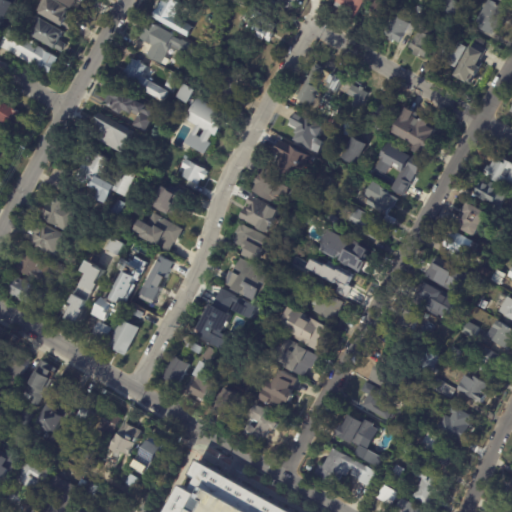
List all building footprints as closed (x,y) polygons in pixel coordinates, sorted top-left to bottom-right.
[(0,0),(0,30),(12,2),(11,1),(11,0),(0,0)] [(68,18),(67,20),(72,23),(67,31),(60,27),(59,28),(36,15),(43,0),(48,0),(65,10),(63,13),(69,16),(68,18)] [(86,0),(84,5),(79,2),(75,9),(58,0),(86,0)] [(156,13),(162,0),(178,0),(182,2),(173,21),(156,13)] [(228,1),(228,0),(247,0),(243,9),(228,1)] [(365,0),(354,20),(345,15),(347,11),(344,9),(342,12),(334,7),(337,0),(365,0)] [(376,0),(388,8),(380,20),(368,12),(376,0)] [(447,0),(449,0),(462,7),(455,19),(441,12),(447,0)] [(502,20),(492,38),(474,27),(489,0),(507,11),(502,20)] [(265,19),(276,26),(272,35),(273,36),(268,43),(264,41),(263,42),(245,32),(249,25),(243,22),(250,7),(261,14),(260,17),(265,19)] [(394,18),(409,26),(398,44),(393,41),(392,43),(388,41),(389,39),(383,35),(393,17),(394,18)] [(438,27),(443,19),(450,23),(444,31),(438,27)] [(59,39),(58,41),(65,44),(61,52),(54,49),(53,50),(30,38),(39,20),(63,33),(59,39)] [(177,52),(179,48),(172,44),(165,55),(170,58),(166,64),(147,52),(153,43),(140,36),(146,26),(149,27),(153,20),(174,33),(173,34),(181,38),(182,37),(198,47),(192,57),(184,52),(183,55),(177,52)] [(451,24),(458,28),(451,38),(445,34),(451,24)] [(186,28),(195,34),(192,39),(183,33),(186,28)] [(408,50),(422,28),(437,37),(422,62),(412,56),(414,53),(408,50)] [(26,64),(0,49),(0,40),(6,31),(28,44),(29,42),(33,44),(32,46),(56,60),(47,76),(26,64)] [(465,48),(454,69),(450,66),(447,71),(435,65),(445,46),(455,51),(458,44),(465,48)] [(487,52),(481,63),(484,65),(472,87),(468,85),(467,85),(455,79),(471,48),(472,49),(474,44),(487,52)] [(138,59),(139,58),(142,59),(141,61),(147,64),(141,74),(166,89),(168,87),(164,85),(172,72),(182,78),(174,92),(169,89),(164,99),(137,84),(136,86),(120,78),(124,71),(123,71),(125,67),(126,67),(132,56),(138,59)] [(322,68),(323,68),(322,70),(323,71),(318,79),(322,81),(308,106),(296,99),(314,66),(315,67),(317,65),(322,68)] [(240,94),(234,103),(209,87),(212,83),(216,86),(228,67),(246,78),(239,89),(242,91),(240,94)] [(335,75),(344,80),(336,93),(324,87),(331,74),(335,75)] [(198,89),(191,102),(179,96),(186,83),(198,89)] [(369,94),(361,112),(352,107),(356,99),(349,96),(354,86),(360,89),(361,87),(365,89),(364,91),(369,94)] [(152,119),(145,133),(132,126),(138,116),(132,113),(132,115),(123,110),(119,117),(116,116),(118,113),(113,111),(114,109),(106,105),(113,91),(123,96),(123,95),(129,97),(129,96),(154,109),(150,118),(152,119)] [(223,110),(219,116),(225,119),(216,135),(212,132),(208,140),(213,143),(207,153),(186,142),(192,131),(193,132),(197,124),(185,117),(190,108),(191,109),(198,96),(223,110)] [(0,102),(20,114),(12,130),(0,123),(0,102)] [(386,108),(390,110),(391,108),(398,112),(390,127),(374,119),(375,117),(372,116),(375,111),(378,112),(381,106),(386,108)] [(410,110),(415,113),(413,117),(420,121),(422,119),(429,123),(428,126),(435,131),(433,134),(437,137),(431,147),(432,148),(426,158),(423,157),(422,158),(412,152),(415,146),(393,133),(407,109),(410,110)] [(316,124),(317,121),(324,126),(318,137),(319,137),(311,152),(291,141),(295,135),(293,134),(296,129),(288,125),(295,113),(315,125),(316,124)] [(119,144),(99,133),(101,129),(100,129),(103,124),(103,125),(106,121),(126,132),(119,144)] [(357,141),(366,146),(362,153),(367,156),(363,165),(357,162),(356,165),(342,157),(352,138),(357,141)] [(275,151),(280,142),(310,159),(305,168),(303,167),(296,181),(280,172),(281,170),(279,169),(280,166),(281,166),(282,165),(281,164),(284,159),(273,153),(275,151)] [(400,150),(401,150),(397,158),(418,170),(410,184),(374,163),(386,142),(400,150)] [(125,198),(111,191),(104,205),(94,200),(97,192),(74,181),(89,151),(107,160),(101,172),(115,179),(121,167),(136,175),(125,198)] [(208,174),(206,178),(202,176),(199,183),(183,174),(187,168),(183,165),(187,157),(210,170),(208,174)] [(511,165),(511,189),(502,184),(501,185),(482,175),(487,167),(490,168),(494,160),(500,163),(502,160),(511,165)] [(267,170),(279,177),(278,180),(286,184),(284,187),(289,189),(279,207),(251,192),(255,185),(253,184),(258,175),(260,176),(264,169),(267,170)] [(149,173),(158,178),(153,186),(144,181),(149,173)] [(324,176),(330,180),(327,186),(320,183),(324,176)] [(499,208),(475,195),(484,179),(508,193),(499,208)] [(395,206),(393,210),(390,208),(386,216),(367,205),(370,199),(365,196),(373,183),(387,191),(385,193),(398,200),(395,206)] [(175,190),(178,192),(173,202),(175,203),(171,211),(167,209),(167,210),(160,207),(169,187),(175,190)] [(272,223),(266,234),(239,219),(245,208),(248,210),(250,206),(246,204),(250,197),(278,212),(272,223)] [(43,216),(50,201),(53,202),(55,198),(68,204),(67,207),(82,215),(72,236),(43,222),(45,219),(42,218),(43,216)] [(107,208),(111,210),(117,200),(124,205),(114,223),(102,216),(107,208)] [(491,221),(482,238),(476,234),(474,238),(454,226),(463,210),(465,212),(469,205),(487,215),(486,217),(492,220),(491,221)] [(374,239),(348,225),(349,222),(341,218),(346,210),(355,215),(358,210),(384,225),(383,227),(384,228),(381,234),(380,234),(376,241),(374,239)] [(184,228),(176,241),(175,240),(169,250),(158,244),(157,245),(140,235),(140,234),(133,230),(140,218),(148,223),(154,211),(184,228)] [(329,215),(339,220),(335,227),(326,222),(329,215)] [(396,221),(393,226),(384,221),(387,216),(396,221)] [(30,241),(40,224),(67,238),(55,259),(46,254),(46,255),(34,249),(35,248),(28,244),(30,241)] [(258,264),(245,258),(248,250),(246,249),(245,250),(232,244),(237,235),(235,234),(239,225),(270,239),(258,264)] [(448,262),(444,260),(450,251),(442,247),(448,236),(451,238),(454,232),(472,242),(472,243),(475,245),(473,249),(469,247),(463,258),(460,257),(455,267),(448,262)] [(316,238),(327,243),(322,253),(311,248),(316,238)] [(365,261),(361,268),(340,256),(346,246),(343,245),(346,239),(370,252),(365,261)] [(119,256),(108,250),(113,240),(125,246),(119,256)] [(27,256),(49,268),(45,276),(49,278),(45,286),(16,270),(19,263),(18,262),(22,254),(26,256),(27,256)] [(238,278),(237,277),(235,280),(224,273),(234,256),(261,271),(254,282),(244,276),(242,280),(238,278)] [(315,256),(328,262),(322,273),(309,267),(315,256)] [(130,262),(145,269),(141,277),(140,276),(120,315),(118,315),(118,316),(110,312),(104,323),(92,316),(101,299),(107,302),(122,273),(116,270),(121,260),(129,264),(130,262)] [(90,262),(97,266),(96,268),(104,272),(98,284),(100,285),(96,293),(94,292),(89,301),(88,301),(83,311),(86,312),(79,325),(68,319),(70,317),(63,313),(67,304),(74,308),(76,305),(72,303),(77,294),(74,293),(75,290),(78,292),(83,283),(83,284),(88,275),(83,272),(88,261),(90,262)] [(346,295),(323,282),(327,276),(328,276),(330,272),(328,271),(332,263),(356,278),(346,295)] [(60,267),(73,275),(70,280),(57,272),(60,267)] [(481,268),(491,273),(488,279),(478,274),(481,268)] [(491,281),(497,271),(506,276),(500,286),(491,281)] [(11,276),(42,292),(43,289),(47,290),(41,302),(34,299),(30,306),(3,292),(11,276)] [(155,294),(145,289),(151,277),(162,283),(157,295),(155,294)] [(435,307),(435,309),(415,297),(421,287),(423,288),(426,282),(444,292),(435,307)] [(330,297),(343,304),(333,323),(312,312),(315,307),(311,305),(319,291),(330,297)] [(233,303),(229,311),(237,315),(231,328),(224,324),(220,332),(200,322),(211,302),(214,304),(215,302),(217,303),(223,293),(235,300),(233,303)] [(511,321),(505,317),(506,316),(499,312),(508,298),(511,300),(511,321)] [(256,306),(239,299),(234,311),(251,318),(256,306)] [(485,311),(478,307),(482,300),(489,304),(485,311)] [(39,303),(45,307),(40,317),(34,314),(39,303)] [(413,308),(423,313),(420,319),(422,320),(414,334),(399,326),(406,312),(409,313),(412,307),(413,308)] [(143,314),(141,320),(128,313),(131,308),(143,314)] [(452,325),(456,316),(464,320),(459,330),(452,326),(452,325)] [(122,320),(139,330),(124,357),(107,347),(122,320)] [(511,349),(511,351),(488,336),(494,327),(495,328),(499,321),(511,329),(511,349)] [(479,330),(473,340),(461,333),(467,322),(479,329),(479,330)] [(95,329),(99,323),(112,330),(105,342),(92,335),(95,329)] [(419,332),(423,324),(426,325),(428,323),(435,327),(429,337),(419,332)] [(322,335),(326,337),(319,350),(293,336),(298,327),(303,330),(305,326),(322,335)] [(192,343),(202,349),(198,355),(186,348),(190,341),(192,343)] [(405,347),(420,355),(411,373),(393,364),(395,359),(383,352),(386,345),(398,352),(402,345),(405,347)] [(207,348),(217,353),(211,364),(202,359),(207,348)] [(453,349),(462,354),(457,363),(448,358),(453,349)] [(489,375),(477,369),(481,361),(480,360),(485,349),(503,358),(492,377),(489,375)] [(28,355),(32,357),(22,378),(20,377),(16,384),(4,378),(16,352),(23,356),(24,354),(28,355)] [(443,359),(438,369),(440,370),(438,375),(434,374),(432,379),(419,373),(429,352),(443,359)] [(313,373),(312,374),(289,362),(292,355),(299,359),(301,354),(318,362),(313,373)] [(173,385),(161,378),(174,357),(189,366),(176,387),(173,385)] [(41,360),(55,368),(50,379),(51,379),(36,406),(27,400),(30,394),(23,390),(28,383),(26,382),(34,369),(35,369),(40,360),(41,360)] [(203,402),(188,394),(196,379),(192,377),(200,363),(214,371),(211,377),(219,381),(211,395),(208,393),(203,402)] [(390,372),(418,387),(411,400),(369,378),(376,365),(390,372)] [(299,380),(292,394),(294,395),(284,413),(265,402),(269,395),(264,392),(269,384),(272,386),(281,370),(299,380)] [(475,397),(458,388),(466,374),(473,377),(475,375),(489,382),(486,388),(488,389),(482,400),(475,397)] [(436,379),(455,391),(449,400),(430,388),(436,379)] [(392,398),(389,403),(396,407),(388,422),(362,407),(368,396),(362,392),(367,383),(392,398)] [(0,397),(4,391),(12,396),(6,405),(0,402),(0,397)] [(98,398),(99,399),(97,402),(102,405),(87,429),(72,421),(86,397),(90,399),(92,395),(98,398)] [(58,409),(65,413),(63,416),(61,415),(52,431),(48,429),(46,433),(43,431),(40,436),(30,430),(47,402),(54,406),(52,409),(56,411),(58,409)] [(454,405),(472,414),(468,423),(470,424),(464,435),(440,422),(445,413),(451,416),(454,411),(450,410),(453,404),(454,405)] [(266,434),(264,438),(263,437),(258,445),(250,441),(251,439),(242,434),(247,426),(254,431),(258,424),(254,421),(252,426),(249,424),(251,420),(246,416),(252,405),(265,413),(262,418),(275,425),(270,434),(267,432),(266,434)] [(422,411),(430,416),(423,429),(411,423),(412,420),(399,413),(404,405),(416,412),(418,409),(422,411)] [(24,412),(31,415),(26,426),(15,420),(20,409),(24,412)] [(115,412),(122,417),(111,436),(98,428),(109,409),(115,412)] [(375,428),(372,427),(360,450),(335,436),(340,427),(343,429),(349,417),(359,423),(361,419),(373,425),(374,424),(377,426),(376,429),(375,428)] [(135,429),(141,432),(127,454),(120,450),(119,452),(120,453),(117,457),(113,455),(115,451),(109,447),(124,422),(135,429)] [(6,431),(12,435),(9,439),(3,435),(6,431)] [(455,458),(452,462),(451,462),(447,469),(420,454),(423,448),(416,445),(424,431),(440,439),(437,444),(457,454),(455,458)] [(159,436),(166,439),(150,466),(146,464),(142,471),(133,466),(137,459),(140,454),(138,453),(146,438),(148,439),(153,432),(159,436)] [(55,437),(51,443),(45,440),(49,434),(55,437)] [(403,441),(414,447),(409,456),(398,449),(403,441)] [(88,460),(82,456),(88,447),(94,451),(89,460),(88,460)] [(369,489),(358,483),(359,481),(350,476),(353,471),(347,467),(336,487),(314,475),(319,466),(323,468),(332,450),(378,475),(371,490),(369,489)] [(364,458),(368,452),(383,460),(378,469),(363,461),(364,458)] [(297,511),(231,475),(199,457),(168,511),(188,511),(203,486),(250,511),(297,511)] [(42,483),(38,490),(30,486),(18,506),(4,498),(26,459),(49,472),(42,483)] [(0,492),(0,460),(7,464),(5,467),(11,470),(0,492)] [(438,494),(431,508),(412,499),(421,481),(411,475),(416,466),(445,481),(438,494)] [(396,467),(407,473),(401,483),(390,477),(396,467)] [(128,474),(138,480),(132,489),(123,483),(128,474)] [(44,511),(47,508),(48,509),(55,495),(46,491),(54,476),(76,488),(63,511),(44,511)] [(89,484),(97,488),(91,499),(84,495),(89,484)] [(250,511),(203,486),(188,511),(250,511)] [(389,507),(375,498),(376,497),(372,494),(376,488),(380,490),(382,486),(401,498),(398,503),(394,501),(390,508),(389,507)] [(108,490),(113,493),(108,502),(103,499),(108,490)] [(112,503),(116,496),(123,500),(119,508),(112,503)] [(394,511),(401,500),(413,506),(412,507),(421,511),(394,511)]
